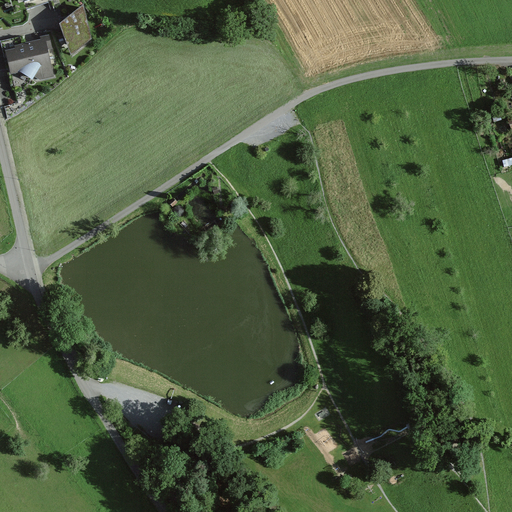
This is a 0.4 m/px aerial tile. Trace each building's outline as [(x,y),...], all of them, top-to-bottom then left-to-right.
[(22,0),(26,10),(54,0),(22,0)] [(95,2),(66,16),(81,46),(110,32),(95,2)] [(46,41),(9,50),(15,78),(33,73),(35,84),(56,79),(46,41)] [(180,205),(175,201),(171,205),(175,209),(180,205)] [(163,446),(148,433),(144,438),(158,451),(163,446)]
